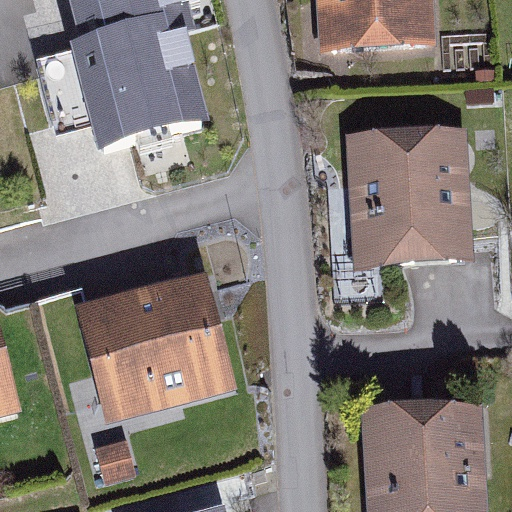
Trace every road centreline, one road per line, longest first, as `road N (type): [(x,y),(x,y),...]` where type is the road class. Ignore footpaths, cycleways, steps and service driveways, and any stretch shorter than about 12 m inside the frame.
road 1 (residential): [(321,511),(282,119),(252,0)]
road 2 (unknown): [(0,248),(287,172)]
